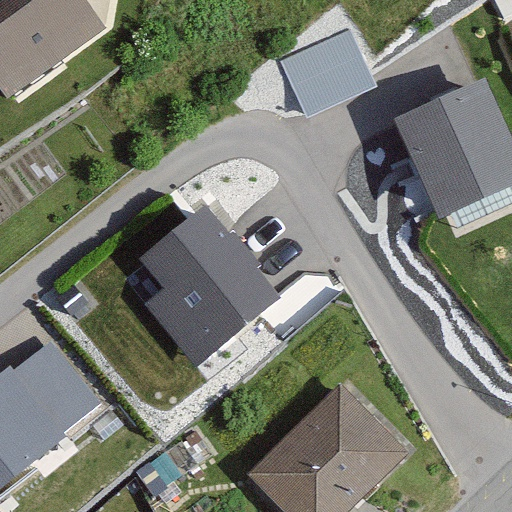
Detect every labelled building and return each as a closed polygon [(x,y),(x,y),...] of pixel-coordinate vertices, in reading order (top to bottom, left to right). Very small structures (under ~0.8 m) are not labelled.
[(0,0),(0,98),(5,105),(114,27),(99,0),(0,0)] [(309,111),(379,82),(355,24),(285,52),(309,111)] [(465,81),(363,118),(390,226),(498,191),(465,81)] [(194,357),(277,291),(199,199),(132,251),(163,284),(145,299),(194,357)] [(0,475),(97,402),(34,320),(0,343),(0,475)] [(350,511),(411,454),(342,376),(255,458),(304,511),(350,511)]
